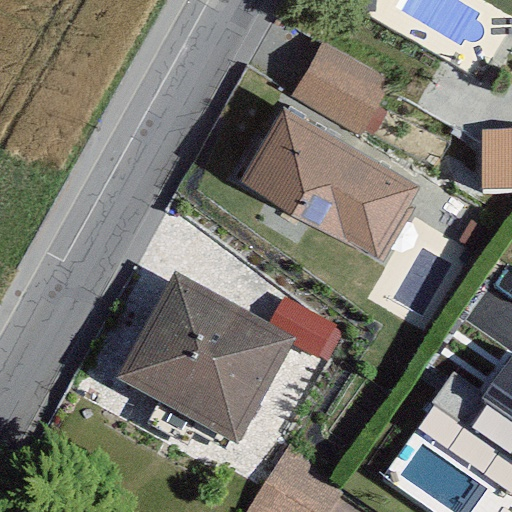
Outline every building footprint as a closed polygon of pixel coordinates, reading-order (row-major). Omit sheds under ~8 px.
[(293,97),(368,134),(396,76),(321,40),(293,97)] [(426,189),(286,110),(243,185),(384,264),(426,189)] [(511,195),(511,131),(486,131),(484,194),(511,195)] [(299,350),(167,284),(109,399),(241,465),(299,350)] [(511,354),(465,421),(511,454),(511,354)]
